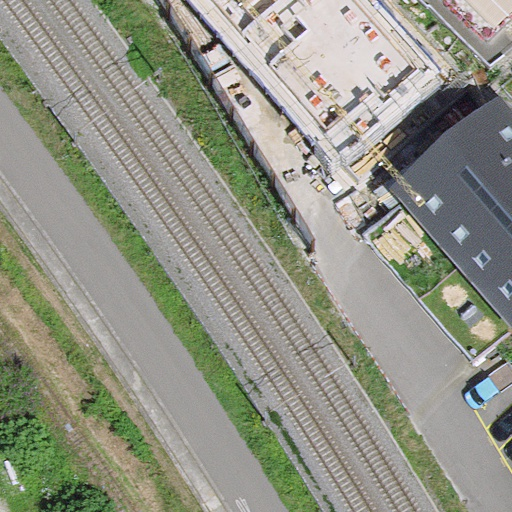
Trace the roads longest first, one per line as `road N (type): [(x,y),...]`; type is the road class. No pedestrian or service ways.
road 1 (residential): [(0,139),(256,511)]
road 2 (residential): [(325,212),(507,511)]
